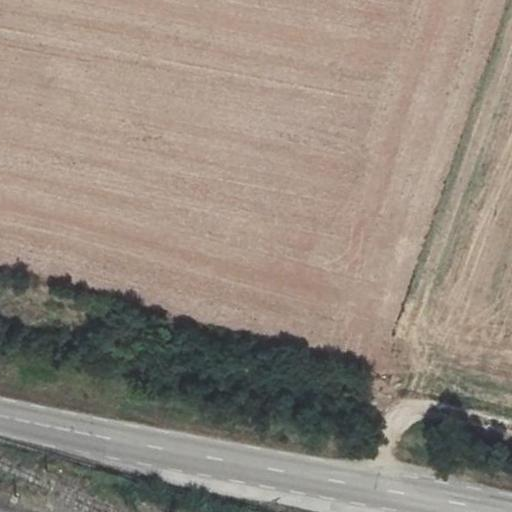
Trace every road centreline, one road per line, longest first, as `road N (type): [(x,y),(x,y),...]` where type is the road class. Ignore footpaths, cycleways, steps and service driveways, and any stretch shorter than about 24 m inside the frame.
road 1 (tertiary): [(0,415),(508,511)]
road 2 (track): [(511,426),(421,407),(405,412),(392,423),(373,487)]
